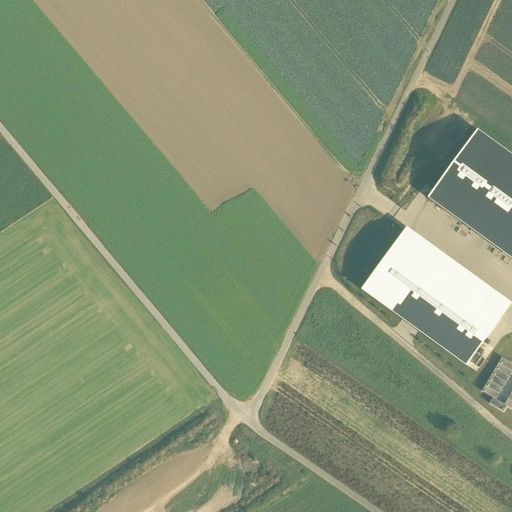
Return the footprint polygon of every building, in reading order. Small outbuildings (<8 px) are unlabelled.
[(511,157),(477,131),(428,198),(511,259),(511,157)] [(406,228),(397,240),(502,317),(511,304),(406,228)] [(397,240),(362,290),(466,366),(502,317),(397,240)] [(511,364),(502,358),(482,392),(493,399),(495,400),(511,372),(511,364)] [(493,399),(490,404),(503,412),(507,407),(504,405),(495,400),(493,399)]
